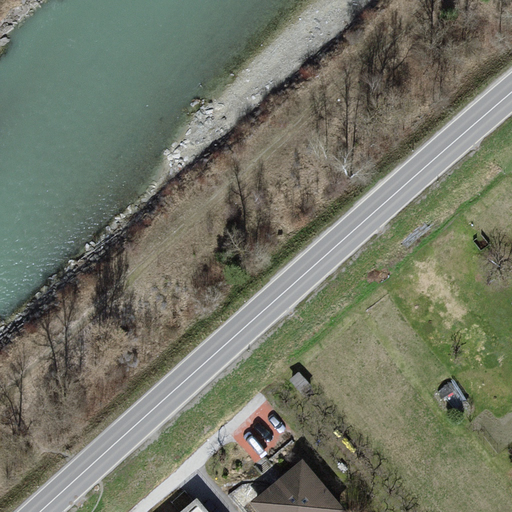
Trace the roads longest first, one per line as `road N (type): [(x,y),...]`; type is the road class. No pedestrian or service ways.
road 1 (tertiary): [(511,95),(39,511)]
road 2 (residential): [(260,401),(138,511)]
